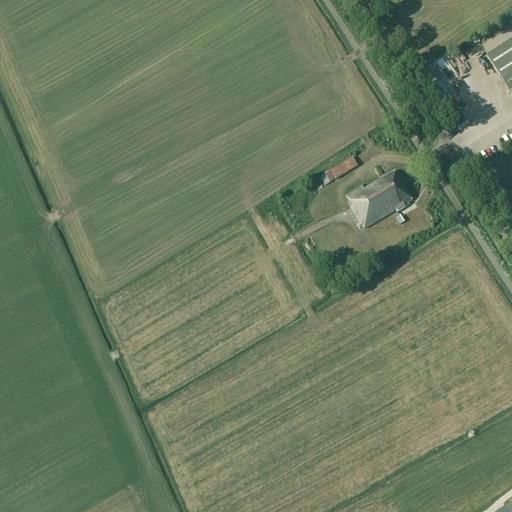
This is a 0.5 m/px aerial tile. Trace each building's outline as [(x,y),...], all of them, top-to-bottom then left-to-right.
[(511,40),(485,58),(511,98),(511,40)] [(336,180),(357,168),(352,159),(331,171),(336,180)] [(334,180),(329,171),(324,174),(325,176),(320,179),(326,189),(331,186),(329,183),(334,180)] [(408,204),(412,202),(394,172),(364,191),(362,187),(346,196),(353,209),(352,210),(364,231),(396,211),(397,213),(409,207),(408,204)] [(404,223),(399,216),(395,219),(399,226),(404,223)]
